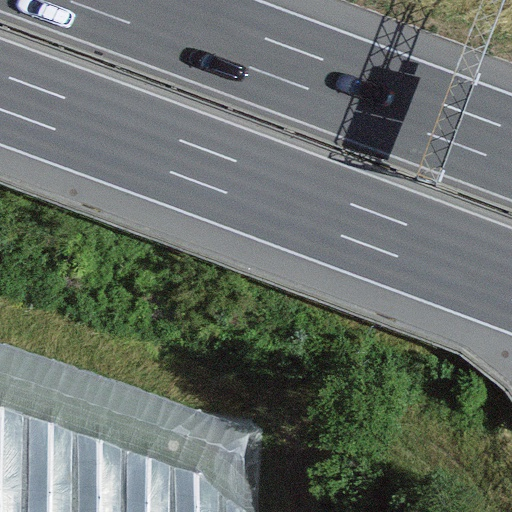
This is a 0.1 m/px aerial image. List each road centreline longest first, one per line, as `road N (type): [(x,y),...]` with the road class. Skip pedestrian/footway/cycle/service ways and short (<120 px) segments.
road 1 (motorway): [(0,92),(511,283)]
road 2 (motorway): [(511,147),(111,0)]
